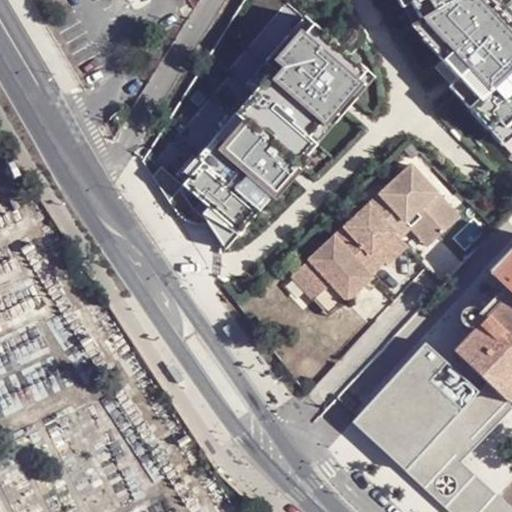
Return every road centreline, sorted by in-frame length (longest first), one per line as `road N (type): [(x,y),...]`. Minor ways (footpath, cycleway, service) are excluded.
road 1 (primary): [(159,294),(89,198),(0,48)]
road 2 (primary): [(159,294),(173,336),(237,435),(293,476)]
road 3 (unclassified): [(433,276),(274,436)]
road 4 (primary): [(274,436),(201,326),(159,294)]
